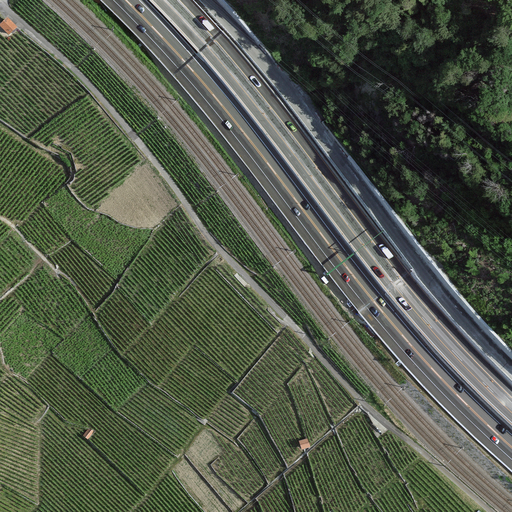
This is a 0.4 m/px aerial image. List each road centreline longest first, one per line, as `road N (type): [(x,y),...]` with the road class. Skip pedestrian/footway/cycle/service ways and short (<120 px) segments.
road 1 (track): [(490,511),(366,407),(214,244),(134,136),(0,1)]
road 2 (motorway): [(128,0),(408,344),(511,448)]
road 3 (motorway): [(511,405),(395,282),(281,130),(168,0)]
road 4 (tertiary): [(205,0),(294,98),(428,279),(511,366)]
